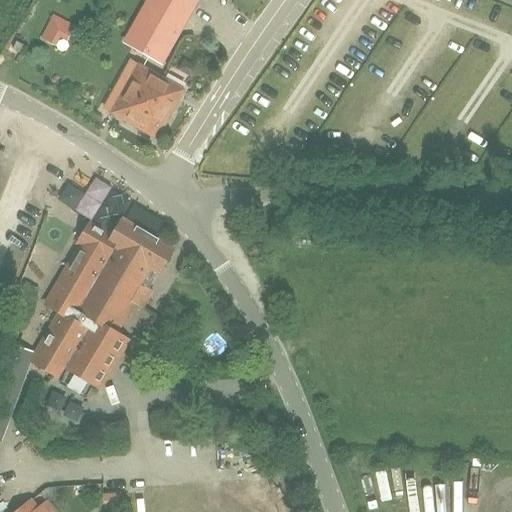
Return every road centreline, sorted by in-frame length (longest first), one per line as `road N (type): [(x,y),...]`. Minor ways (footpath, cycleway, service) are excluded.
road 1 (unclassified): [(511,200),(233,194),(182,218)]
road 2 (unclassified): [(333,511),(263,335),(182,218)]
road 3 (unclassified): [(182,218),(156,193),(0,94)]
